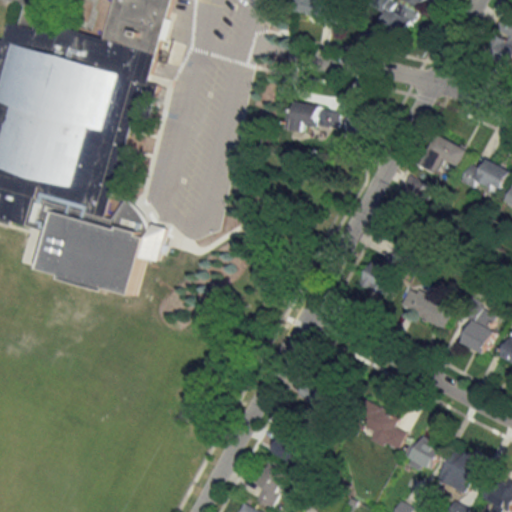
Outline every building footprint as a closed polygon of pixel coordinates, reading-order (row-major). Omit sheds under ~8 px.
[(11,21),(6,39),(0,37),(0,214),(54,230),(44,267),(68,274),(67,277),(111,290),(111,287),(136,294),(147,256),(161,260),(170,227),(155,223),(153,229),(150,228),(149,222),(147,217),(143,212),(139,207),(135,203),(130,199),(116,218),(107,216),(119,176),(127,178),(133,155),(125,153),(133,123),(144,127),(147,127),(160,84),(149,81),(172,0),(11,0),(26,4),(21,24),(11,21)] [(342,0),(299,0),(298,12),(324,15),(325,7),(341,9),(342,0)] [(383,22),(407,36),(419,15),(395,0),(383,22)] [(511,17),(508,16),(492,48),(511,58),(511,17)] [(295,125),(340,132),(343,109),(298,102),(295,125)] [(360,147),(378,127),(360,112),(343,132),(360,147)] [(463,168),(471,147),(438,134),(426,165),(443,172),(447,161),(463,168)] [(511,176),(511,168),(490,159),(486,167),(474,162),(467,179),(504,194),(511,176)] [(405,187),(418,195),(426,183),(413,175),(405,187)] [(362,284),(388,298),(401,275),(374,261),(362,284)] [(447,328),(457,305),(413,285),(403,308),(447,328)] [(466,342),(488,354),(501,329),(495,325),(501,314),(474,299),(466,315),(477,321),(466,342)] [(511,361),(511,337),(503,357),(511,361)] [(299,399),(329,414),(338,393),(309,379),(299,399)] [(398,452),(409,433),(397,426),(402,418),(381,406),(366,434),(398,452)] [(446,445),(423,434),(410,462),(433,473),(446,445)] [(442,478),(468,493),(483,468),(457,453),(442,478)] [(260,500),(274,507),(293,469),(271,458),(259,484),(266,488),(260,500)] [(511,505),(511,477),(497,473),(490,499),(511,505)] [(240,511),(265,511),(246,502),(240,511)]
